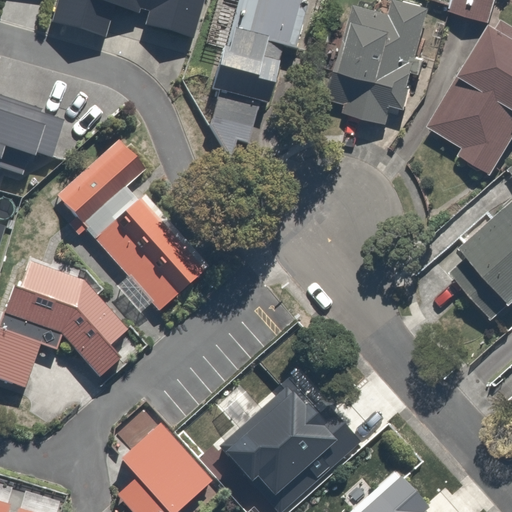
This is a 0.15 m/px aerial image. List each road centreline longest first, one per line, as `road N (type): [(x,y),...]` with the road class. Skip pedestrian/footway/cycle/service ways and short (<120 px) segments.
road 1 (residential): [(0,450),(42,458),(79,439),(329,213)]
road 2 (residential): [(0,37),(113,70),(140,87),(190,189),(205,201),(329,213)]
road 3 (residential): [(511,508),(445,436),(369,326),(329,213)]
